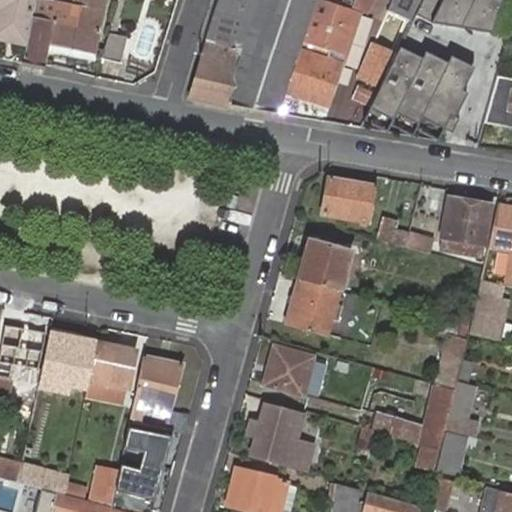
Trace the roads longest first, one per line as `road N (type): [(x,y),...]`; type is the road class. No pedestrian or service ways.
road 1 (residential): [(0,279),(243,332)]
road 2 (residential): [(300,137),(511,175)]
road 3 (residential): [(243,332),(300,137)]
road 4 (residential): [(190,511),(243,332)]
road 5 (residential): [(0,82),(164,113)]
road 6 (residential): [(164,113),(300,137)]
